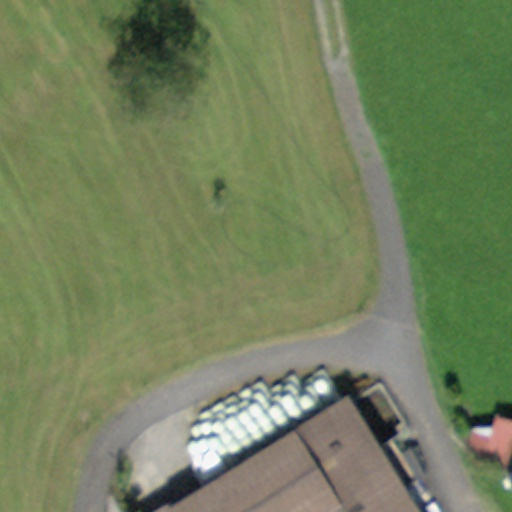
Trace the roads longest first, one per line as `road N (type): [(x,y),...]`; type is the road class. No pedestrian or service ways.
road 1 (track): [(90,511),(103,457),(157,400),(401,332)]
road 2 (track): [(328,0),(338,64),(391,244),(401,332)]
road 3 (track): [(401,332),(433,445),(463,511)]
